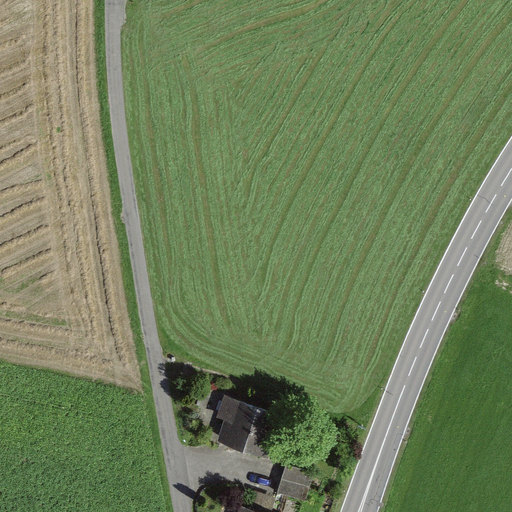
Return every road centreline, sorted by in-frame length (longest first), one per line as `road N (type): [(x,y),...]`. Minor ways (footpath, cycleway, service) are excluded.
road 1 (unclassified): [(182,511),(120,135),(109,0)]
road 2 (secondary): [(361,511),(435,318),(511,171)]
